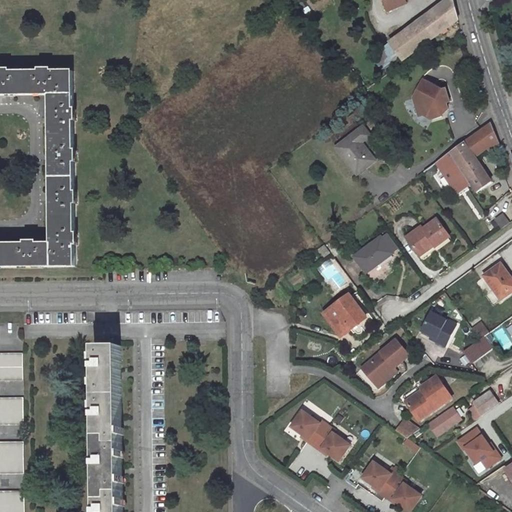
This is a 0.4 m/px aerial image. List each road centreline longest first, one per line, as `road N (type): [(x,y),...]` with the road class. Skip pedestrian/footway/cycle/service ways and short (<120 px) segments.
road 1 (unclassified): [(240,311),(234,298),(217,293),(0,294)]
road 2 (residential): [(240,311),(273,330),(275,369),(325,374),(376,407),(418,367)]
road 3 (residential): [(511,230),(381,321)]
road 4 (unclassified): [(245,462),(240,311)]
road 5 (tertiary): [(468,0),(511,138)]
